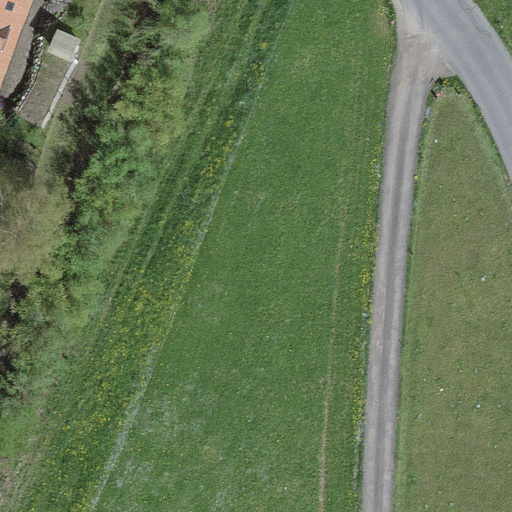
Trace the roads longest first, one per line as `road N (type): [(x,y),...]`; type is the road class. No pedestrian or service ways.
road 1 (track): [(366,511),(371,358),(417,0)]
road 2 (unclassified): [(511,144),(498,104),(429,0)]
